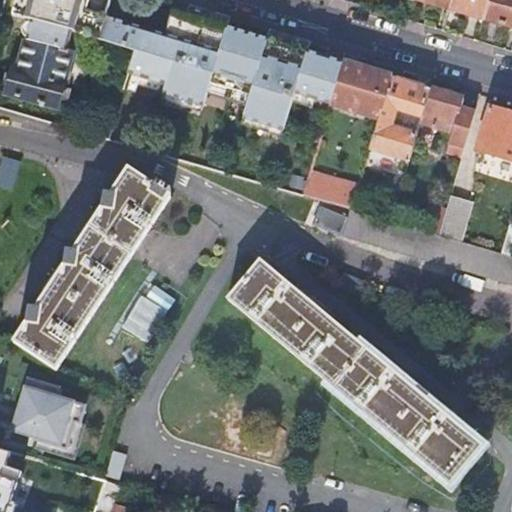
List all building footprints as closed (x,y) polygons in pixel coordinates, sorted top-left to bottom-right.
[(229,29),(232,19),(210,13),(208,23),(188,17),(174,13),(166,37),(107,19),(113,0),(17,0),(13,17),(33,23),(64,32),(132,53),(125,75),(166,87),(164,95),(163,96),(167,97),(201,108),(204,108),(208,96),(211,86),(231,92),(251,98),(248,108),(244,120),(285,133),(293,104),(296,95),(316,101),(331,106),(331,105),(337,87),(342,71),(344,65),(309,54),(289,48),(292,38),(271,32),(268,41),(229,29)] [(415,0),(449,10),(451,0),(415,0)] [(451,0),(449,10),(484,21),(489,0),(451,0)] [(511,0),(489,0),(484,21),(511,29),(511,0)] [(208,23),(210,13),(191,7),(188,17),(208,23)] [(27,42),(29,42),(59,51),(64,32),(33,23),(27,42)] [(289,48),(309,54),(312,44),(292,38),(289,48)] [(59,51),(29,42),(23,58),(19,57),(14,74),(8,72),(3,88),(9,90),(8,93),(58,108),(59,105),(67,107),(71,90),(64,88),(67,79),(74,56),(59,51)] [(392,79),(344,65),(342,71),(337,87),(331,105),(380,120),(392,79)] [(166,87),(125,75),(120,91),(131,94),(134,86),(164,95),(166,87)] [(430,91),(392,79),(380,120),(371,151),(409,162),(421,123),(430,91)] [(211,86),(208,96),(228,102),(231,92),(211,86)] [(463,100),(430,91),(421,123),(453,133),(447,153),(463,157),(476,115),(460,110),(463,100)] [(251,98),(231,92),(228,102),(248,108),(251,98)] [(296,95),(293,104),(313,110),(316,101),(296,95)] [(200,111),(201,108),(167,97),(166,100),(200,111)] [(511,114),(490,108),(477,151),(511,161),(511,114)] [(17,344),(58,371),(172,198),(169,196),(172,191),(154,179),(150,184),(130,171),(116,192),(101,190),(100,201),(105,202),(103,210),(79,248),(64,247),(62,257),(67,258),(67,267),(42,305),(28,303),(26,314),(30,315),(29,325),(17,344)] [(311,172),(303,196),(351,210),(353,211),(361,187),(311,172)] [(473,203),(452,196),(447,210),(440,236),(461,242),(473,203)] [(430,205),(422,231),(440,236),(447,210),(430,205)] [(341,236),(348,219),(322,208),(315,225),(341,236)] [(511,256),(501,254),(461,242),(440,236),(422,231),(391,222),(353,211),(351,210),(348,219),(343,237),(511,284),(511,256)] [(511,223),(510,222),(501,254),(511,256),(511,223)] [(294,289),(282,280),(261,262),(230,299),(450,483),(483,446),(451,420),(440,410),(399,377),(388,367),(347,333),(335,323),(294,289)] [(289,272),(282,280),(294,289),(300,281),(289,272)] [(342,315),(335,323),(347,333),(353,325),(342,315)] [(394,359),(388,367),(399,377),(405,368),(394,359)] [(83,424),(88,407),(59,399),(62,389),(31,380),(27,393),(29,397),(25,400),(22,411),(45,417),(42,427),(38,441),(41,442),(69,450),(77,422),(83,424)] [(440,410),(451,420),(458,412),(446,402),(440,410)] [(45,417),(22,411),(20,418),(28,420),(28,418),(36,421),(35,425),(42,427),(45,417)] [(35,425),(36,421),(28,418),(28,420),(26,426),(34,428),(35,425)] [(88,425),(83,424),(77,422),(69,450),(41,442),(39,450),(78,461),(88,425)] [(0,511),(8,511),(17,484),(0,478),(11,453),(0,450),(0,511)] [(120,480),(127,455),(113,451),(107,476),(120,480)] [(98,507),(111,511),(121,485),(107,481),(98,507)] [(139,511),(149,511),(156,495),(121,485),(111,511),(124,511),(126,508),(139,511)]
